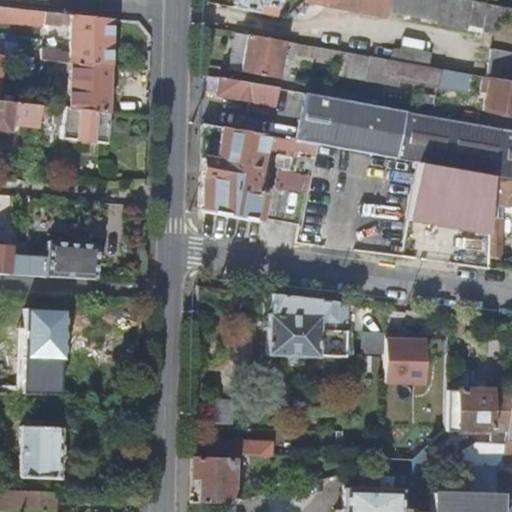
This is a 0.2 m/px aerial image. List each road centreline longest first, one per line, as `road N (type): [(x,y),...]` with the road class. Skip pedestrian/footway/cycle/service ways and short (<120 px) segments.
road 1 (residential): [(170,252),(511,296)]
road 2 (tertiary): [(170,252),(163,511)]
road 3 (tertiary): [(178,7),(170,252)]
